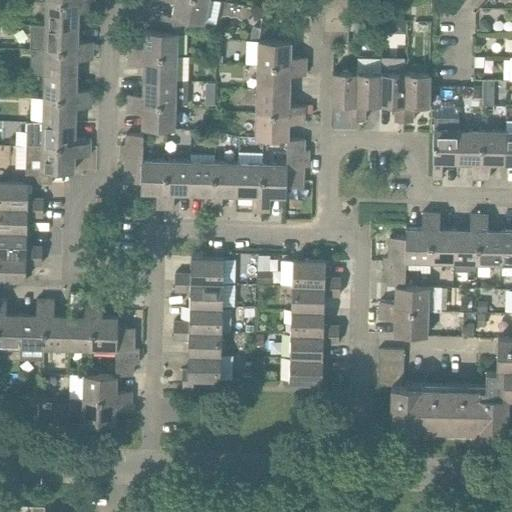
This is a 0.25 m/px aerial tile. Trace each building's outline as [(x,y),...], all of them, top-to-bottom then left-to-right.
[(188,21),(204,24),(208,0),(166,0),(174,2),(171,17),(188,21)] [(44,26),(77,27),(78,12),(93,12),(93,3),(45,2),(44,26)] [(323,18),(348,19),(349,7),(324,6),(323,18)] [(128,56),(177,57),(178,33),(185,35),(188,21),(171,17),(161,15),(158,31),(144,31),(144,47),(128,47),(128,56)] [(323,31),(348,31),(348,19),(323,18),(323,31)] [(44,51),(92,52),(92,42),(77,42),(77,27),(44,26),(44,51)] [(323,43),(348,44),(348,31),(323,31),(323,43)] [(256,65),(305,67),(305,58),(290,57),(291,41),(257,40),(256,65)] [(43,74),(76,75),(76,60),(92,60),(92,52),(44,51),(43,74)] [(143,81),(177,81),(177,57),(128,56),(127,64),(143,65),(143,81)] [(256,89),(289,90),(289,75),(305,75),(305,67),(256,65),(256,89)] [(347,120),(356,120),(357,72),(332,71),(331,104),(347,104),(347,120)] [(365,105),(380,105),(381,73),(357,72),(356,120),(364,120),(365,105)] [(394,121),(404,122),(405,73),(381,73),(380,105),(395,106),(394,121)] [(405,73),(404,122),(412,122),(413,106),(429,107),(430,74),(405,73)] [(42,98),(91,100),(91,90),(75,90),(76,75),(43,74),(42,98)] [(126,104),(176,105),(177,81),(143,81),(142,95),(127,95),(126,104)] [(255,113),(304,114),(304,106),(288,105),(289,90),(256,89),(255,113)] [(41,123),(74,124),(75,108),(91,108),(91,100),(42,98),(41,123)] [(141,128),(175,129),(176,105),(126,104),(126,112),(142,113),(141,128)] [(287,139),(288,123),(303,123),(304,114),(255,113),(254,138),(287,139)] [(41,146),(90,148),(90,138),(74,138),(74,124),(41,123),(41,146)] [(442,163),(456,163),(456,131),(433,130),(432,178),(442,178),(442,163)] [(472,179),(479,179),(481,131),(456,131),(456,163),(472,164),(472,179)] [(490,164),(505,164),(506,132),(481,131),(479,179),(490,180),(490,164)] [(141,183),(142,159),(143,136),(126,135),(125,146),(121,146),(120,162),(125,163),(124,183),(141,183)] [(286,163),(286,187),(302,188),(303,167),(308,167),(308,150),(303,150),(304,139),(287,139),(286,163)] [(52,171),(73,171),(74,155),(89,156),(90,148),(41,146),(26,146),(25,183),(28,183),(51,184),(52,171)] [(155,209),(164,210),(165,160),(142,159),(141,183),(140,193),(156,194),(155,209)] [(174,194),(189,195),(190,160),(165,160),(164,210),(173,210),(174,194)] [(203,211),(212,211),(214,161),(190,160),(189,195),(204,195),(203,211)] [(222,196),(238,196),(239,162),(214,161),(212,211),(221,211),(222,196)] [(251,212),(261,213),(263,163),(239,162),(238,196),(252,197),(251,212)] [(270,197),(271,197),(286,197),(286,187),(286,163),(263,163),(261,213),(269,213),(270,197)] [(0,207),(43,208),(43,199),(27,199),(28,183),(25,183),(0,182),(0,207)] [(0,231),(26,232),(27,217),(42,217),(43,208),(0,207),(0,231)] [(406,261),(430,262),(431,214),(422,213),(422,229),(406,228),(406,238),(405,238),(404,262),(406,261)] [(430,262),(454,262),(455,230),(439,229),(440,214),(431,214),(430,262)] [(454,262),(478,263),(479,215),(470,215),(470,230),(455,230),(454,262)] [(478,263),(502,264),(503,231),(487,231),(488,215),(479,215),(478,263)] [(0,255),(41,256),(41,247),(26,247),(26,232),(0,231),(0,255)] [(502,264),(511,263),(511,231),(503,231),(502,264)] [(396,286),(405,286),(406,261),(404,262),(405,238),(389,238),(389,258),(384,258),(383,275),(388,275),(388,286),(396,286)] [(0,279),(25,281),(25,280),(26,265),(41,265),(41,256),(0,255),(0,279)] [(175,282),(223,283),(224,259),(191,258),(191,274),(175,273),(175,282)] [(292,286),(340,287),(340,278),(324,278),(325,262),(292,261),(292,286)] [(190,307),(222,308),(223,283),(175,282),(174,291),(190,292),(190,307)] [(291,309),(324,310),(324,296),(340,296),(340,287),(292,286),(291,309)] [(379,310),(428,311),(428,287),(405,286),(396,286),(395,302),(380,302),(379,310)] [(0,347),(20,348),(21,315),(6,314),(6,299),(0,298),(0,347)] [(20,348),(44,349),(45,300),(36,300),(36,315),(21,315),(20,348)] [(44,349),(68,349),(69,316),(54,316),(54,300),(45,300),(44,349)] [(68,349),(93,350),(94,301),(84,301),(84,317),(69,316),(68,349)] [(116,351),(117,327),(118,318),(102,317),(102,301),(94,301),(93,350),(116,351)] [(173,330),(221,332),(222,308),(190,307),(189,322),(174,321),(173,330)] [(290,334),(339,335),(339,326),(323,326),(324,310),(291,309),(290,334)] [(427,337),(427,336),(428,311),(379,310),(379,319),(395,320),(394,336),(427,337)] [(117,327),(116,351),(115,375),(132,375),(133,365),(138,365),(138,348),(133,348),(134,328),(117,327)] [(188,355),(221,356),(221,332),(173,330),(173,339),(189,340),(188,355)] [(290,358),(322,359),(323,344),(338,344),(339,335),(290,334),(290,358)] [(511,336),(497,336),(496,371),(486,371),(485,383),(409,381),(409,386),(402,386),(390,385),(389,427),(475,430),(475,436),(506,437),(506,423),(511,423),(511,336)] [(377,360),(403,361),(403,349),(378,348),(377,360)] [(220,380),(221,356),(188,355),(188,370),(183,370),(182,388),(193,388),(193,380),(220,380)] [(316,389),(329,390),(329,374),(322,374),(322,359),(290,358),(289,382),(316,383),(316,389)] [(403,361),(377,360),(377,372),(402,373),(403,361)] [(402,373),(377,372),(377,385),(378,385),(390,385),(402,386),(402,373)] [(83,399),(131,400),(131,391),(116,391),(116,375),(84,374),(83,399)] [(69,423),(115,425),(115,409),(131,409),(131,400),(83,399),(70,399),(69,423)]
